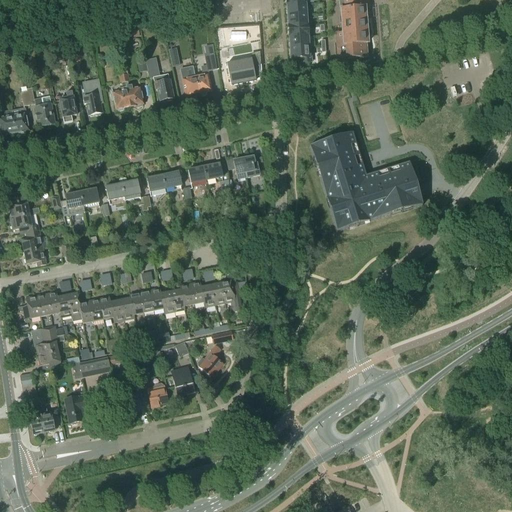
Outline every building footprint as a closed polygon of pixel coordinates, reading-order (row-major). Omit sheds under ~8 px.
[(286,0),(286,7),(287,17),(288,28),(289,39),(290,50),(291,61),(301,60),(302,63),(311,62),(310,48),(309,48),(308,37),(310,37),(309,26),(307,26),(306,16),(309,16),(308,5),(307,0),(286,0)] [(337,36),(338,59),(338,60),(366,59),(365,45),(367,45),(364,9),(367,9),(367,8),(368,8),(367,0),(344,0),(341,0),(341,4),(341,6),(341,7),(341,10),(342,15),(342,22),(342,23),(343,34),(341,34),(336,34),(337,36)] [(23,22),(15,24),(19,46),(29,44),(27,35),(25,36),(23,22)] [(254,78),(253,68),(261,67),(260,53),(252,54),(253,60),(251,60),(227,65),(231,86),(247,83),(246,80),(254,78)] [(206,65),(202,66),(203,73),(214,71),(212,58),(205,59),(206,65)] [(160,78),(157,65),(156,59),(146,61),(146,62),(148,72),(149,80),(153,79),(154,84),(155,91),(157,91),(160,102),(166,101),(166,103),(172,102),(172,100),(173,100),(169,81),(168,81),(167,76),(160,78)] [(148,72),(146,62),(137,65),(140,74),(148,72)] [(208,75),(195,77),(198,94),(200,94),(201,96),(205,95),(206,93),(211,92),(208,75)] [(127,76),(123,77),(129,108),(136,107),(136,109),(142,108),(142,106),(143,105),(140,88),(132,90),(131,87),(129,87),(128,83),(129,82),(127,76)] [(112,95),(110,95),(112,101),(113,101),(115,111),(117,111),(117,113),(123,111),(123,109),(129,108),(123,77),(119,78),(120,84),(122,84),(123,89),(120,89),(120,92),(112,94),(112,95)] [(195,77),(182,80),(186,97),(191,96),(193,97),(196,97),(197,95),(198,94),(195,77)] [(89,84),(82,85),(85,98),(83,99),(84,106),(86,105),(89,117),(94,116),(94,117),(98,117),(101,116),(100,115),(102,114),(100,105),(103,104),(99,83),(90,85),(89,84)] [(41,100),(34,101),(31,90),(26,91),(26,92),(29,106),(34,105),(35,108),(36,115),(37,121),(39,128),(47,127),(47,128),(54,126),(54,125),(51,105),(43,107),(41,100)] [(29,106),(26,92),(21,93),(23,108),(29,106)] [(67,99),(59,101),(62,119),(64,124),(72,122),(71,117),(76,116),(73,98),(72,98),(71,93),(65,94),(67,99)] [(0,130),(1,137),(15,134),(10,112),(3,113),(1,105),(0,105),(0,130)] [(24,110),(10,112),(15,134),(28,131),(24,110)] [(422,206),(409,164),(397,168),(399,172),(388,176),(378,179),(377,174),(370,176),(365,178),(361,166),(357,167),(350,147),(355,145),(351,134),(309,147),(336,233),(422,206)] [(247,159),(243,160),(247,179),(255,178),(252,165),(255,164),(253,155),(246,156),(247,159)] [(243,160),(233,162),(237,181),(247,179),(243,160)] [(219,165),(204,168),(207,182),(218,180),(219,184),(224,193),(229,192),(228,181),(227,181),(225,174),(221,174),(219,165)] [(204,168),(188,171),(191,185),(207,182),(204,168)] [(178,173),(162,176),(165,191),(166,191),(166,194),(182,191),(178,173)] [(162,176),(147,180),(150,194),(151,197),(164,194),(163,191),(165,191),(162,176)] [(137,182),(121,185),(125,203),(141,200),(137,182)] [(121,185),(106,188),(108,202),(109,202),(110,207),(125,204),(125,203),(121,185)] [(190,189),(184,190),(186,201),(192,199),(190,189)] [(96,190),(80,193),(83,207),(99,204),(96,190)] [(66,202),(60,203),(65,228),(71,227),(69,217),(84,214),(83,207),(80,193),(64,196),(66,202)] [(17,197),(6,200),(8,208),(7,208),(10,220),(35,214),(34,210),(28,211),(27,204),(25,204),(24,198),(18,199),(17,197)] [(58,197),(51,199),(54,210),(61,209),(58,197)] [(148,197),(142,198),(145,209),(151,208),(148,197)] [(107,206),(101,207),(103,217),(109,216),(107,206)] [(35,214),(10,220),(12,232),(19,230),(20,236),(26,235),(39,232),(35,214)] [(27,241),(21,242),(24,254),(43,250),(39,232),(26,235),(27,241)] [(96,237),(90,238),(92,251),(98,250),(96,237)] [(68,244),(61,246),(64,258),(71,256),(68,244)] [(43,250),(24,254),(26,266),(36,263),(37,268),(46,266),(43,250)] [(192,269),(183,271),(185,280),(194,278),(192,269)] [(172,270),(162,272),(164,282),(174,280),(172,270)] [(214,271),(204,273),(206,282),(215,280),(214,271)] [(152,272),(142,274),(144,284),(154,282),(152,272)] [(130,273),(120,275),(122,285),(132,283),(130,273)] [(110,274),(100,276),(103,287),(113,285),(110,274)] [(91,280),(81,282),(83,291),(93,290),(91,280)] [(70,281),(61,282),(63,292),(71,291),(70,281)] [(231,282),(220,284),(225,305),(230,304),(232,311),(233,312),(241,311),(239,293),(243,293),(242,288),(239,288),(238,283),(231,284),(231,282)] [(200,283),(190,285),(194,305),(203,303),(204,303),(201,288),(200,283)] [(220,284),(211,286),(215,307),(225,305),(220,284)] [(190,285),(179,287),(180,291),(184,308),(184,307),(194,305),(190,285)] [(211,286),(201,288),(204,303),(203,303),(205,309),(215,307),(211,286)] [(159,289),(149,291),(153,312),(163,310),(160,295),(159,289)] [(149,291),(139,294),(143,314),(153,312),(149,291)] [(180,291),(170,293),(174,313),(185,311),(184,307),(184,308),(180,291)] [(56,293),(46,295),(50,316),(59,314),(60,314),(57,298),(56,293)] [(170,293),(160,295),(163,310),(164,315),(174,313),(170,293)] [(77,294),(67,296),(71,317),(72,317),(73,322),(82,320),(83,325),(83,324),(81,315),(79,304),(77,294)] [(139,294),(129,296),(129,299),(130,299),(134,316),(143,314),(139,294)] [(46,295),(36,297),(40,318),(50,316),(46,295)] [(57,298),(60,314),(59,314),(60,319),(71,317),(67,296),(57,298)] [(27,307),(22,308),(25,323),(31,322),(30,320),(40,318),(36,297),(25,299),(27,307)] [(109,298),(99,300),(103,320),(113,318),(110,303),(109,298)] [(129,299),(120,301),(124,322),(135,320),(134,316),(130,299),(129,299)] [(99,300),(89,302),(93,322),(103,320),(99,300)] [(110,303),(113,318),(114,324),(124,322),(120,301),(110,303)] [(89,302),(79,304),(81,315),(83,324),(93,322),(89,302)] [(213,328),(209,329),(210,334),(220,332),(219,327),(218,327),(217,323),(212,325),(213,328)] [(202,325),(198,326),(200,336),(210,334),(209,329),(203,331),(202,325)] [(194,332),(189,334),(190,338),(200,336),(198,326),(193,327),(194,332)] [(33,337),(56,332),(55,327),(41,330),(32,332),(33,337)] [(34,342),(57,337),(56,332),(33,337),(34,342)] [(231,333),(211,337),(213,345),(233,341),(231,333)] [(56,343),(58,342),(63,341),(62,336),(57,337),(34,342),(37,357),(58,353),(56,343)] [(118,340),(108,343),(110,355),(120,353),(119,348),(118,340)] [(184,343),(174,347),(179,359),(189,355),(184,343)] [(205,363),(200,369),(210,377),(215,371),(217,372),(223,365),(214,358),(220,351),(215,347),(204,361),(205,363)] [(58,353),(37,357),(40,372),(80,364),(78,358),(66,360),(67,362),(60,363),(58,353)] [(124,355),(108,359),(110,367),(126,364),(124,355)] [(110,373),(107,359),(79,365),(82,378),(110,373)] [(188,368),(171,372),(177,397),(194,393),(188,368)] [(22,387),(33,385),(31,374),(20,376),(22,387)] [(150,389),(147,376),(140,377),(140,379),(139,379),(142,391),(150,389)] [(142,391),(139,379),(133,380),(136,392),(142,391)] [(152,389),(147,391),(151,409),(159,407),(159,405),(167,403),(164,387),(160,385),(154,387),(152,389)] [(213,395),(209,387),(204,389),(207,397),(213,395)] [(122,394),(120,397),(124,413),(132,411),(132,413),(141,411),(138,394),(128,396),(128,395),(126,394),(122,394)] [(72,406),(65,407),(69,425),(71,424),(72,425),(75,425),(76,423),(83,422),(79,405),(78,405),(77,399),(71,400),(72,406)] [(46,410),(39,411),(43,433),(48,432),(50,433),(52,432),(53,431),(54,431),(51,415),(47,415),(46,410)] [(33,418),(29,419),(32,435),(33,435),(35,436),(37,435),(38,434),(43,433),(39,411),(31,413),(33,418)]
